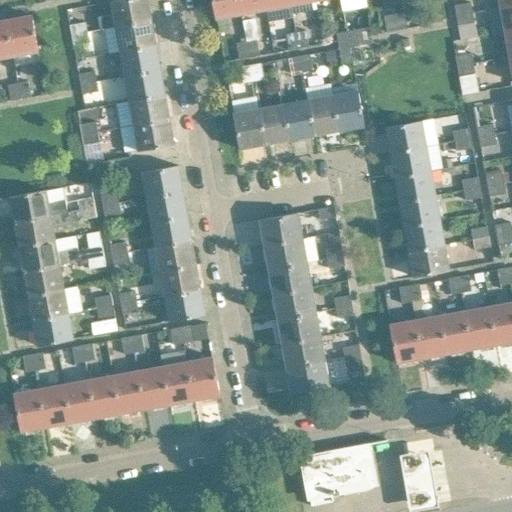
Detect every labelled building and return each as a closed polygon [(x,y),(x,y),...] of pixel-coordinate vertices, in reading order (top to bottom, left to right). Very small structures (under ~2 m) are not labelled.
[(148,0),(122,0),(111,2),(113,14),(97,17),(99,29),(116,26),(152,20),(148,0)] [(241,15),(238,0),(212,0),(216,19),(241,15)] [(266,10),(264,0),(238,0),(241,15),(266,10)] [(291,5),(289,0),(264,0),(266,10),(291,5)] [(471,1),(455,4),(457,14),(473,11),(471,1)] [(511,30),(511,4),(500,7),(505,32),(511,30)] [(474,21),(473,11),(457,14),(458,24),(474,21)] [(405,12),(395,14),(398,30),(408,28),(405,12)] [(398,30),(395,14),(385,16),(388,32),(398,30)] [(38,51),(32,15),(7,20),(13,56),(38,51)] [(0,58),(13,56),(7,20),(0,21),(0,58)] [(156,45),(152,20),(116,26),(120,51),(156,45)] [(86,21),(70,24),(72,34),(88,31),(86,21)] [(357,30),(347,32),(350,47),(360,45),(357,30)] [(90,42),(88,31),(72,34),(74,45),(90,42)] [(306,31),(296,33),(299,49),(309,47),(306,31)] [(350,47),(347,32),(337,34),(340,49),(350,47)] [(299,49),(296,33),(285,35),(288,51),(299,49)] [(256,40),(246,42),(249,58),(259,56),(256,40)] [(249,58),(246,42),(236,44),(239,60),(249,58)] [(161,70),(156,45),(120,51),(125,77),(161,70)] [(353,63),(350,47),(340,49),(343,65),(353,63)] [(472,53),(456,56),(458,66),(474,63),(472,53)] [(313,71),(310,55),(300,56),(303,72),(313,71)] [(303,72),(300,56),(290,58),(293,74),(303,72)] [(476,73),(474,63),(458,66),(460,76),(476,73)] [(265,80),(262,64),(252,66),(254,82),(265,80)] [(254,82),(252,66),(241,68),(244,84),(254,82)] [(165,94),(161,70),(125,77),(129,101),(165,94)] [(95,71),(79,74),(81,85),(97,82),(95,71)] [(476,73),(460,76),(463,95),(479,92),(476,73)] [(29,82),(18,83),(21,99),(31,98),(29,82)] [(99,92),(97,82),(81,85),(83,95),(99,92)] [(21,99),(18,83),(8,85),(11,101),(21,99)] [(364,126),(358,90),(333,95),(340,131),(364,126)] [(170,119),(165,94),(129,101),(134,125),(170,119)] [(340,131),(333,95),(308,99),(315,136),(340,131)] [(315,136),(308,99),(284,104),(290,140),(315,136)] [(290,140),(284,104),(259,109),(266,145),(290,140)] [(266,145),(259,109),(233,113),(240,149),(266,145)] [(174,144),(170,119),(134,125),(138,151),(174,144)] [(427,146),(422,121),(386,128),(391,153),(427,146)] [(96,122),(80,125),(82,135),(98,132),(96,122)] [(493,124),(477,127),(479,137),(495,134),(493,124)] [(472,138),(470,128),(453,131),(455,142),(472,138)] [(100,142),(98,132),(82,135),(84,145),(100,142)] [(497,144),(495,134),(479,137),(481,147),(497,144)] [(474,148),(472,138),(455,142),(457,152),(474,148)] [(427,146),(391,153),(395,178),(431,171),(427,146)] [(179,166),(142,172),(147,197),(183,191),(179,166)] [(431,171),(395,178),(400,202),(436,195),(431,171)] [(503,172),(487,175),(489,185),(505,182),(503,172)] [(480,187),(479,177),(463,180),(464,190),(480,187)] [(506,192),(505,182),(489,185),(490,196),(506,192)] [(482,197),(480,187),(464,190),(466,200),(482,197)] [(51,215),(46,190),(10,197),(15,222),(51,215)] [(188,216),(183,191),(147,197),(151,222),(188,216)] [(118,192),(102,195),(104,205),(120,202),(118,192)] [(440,220),(436,195),(400,202),(404,227),(440,220)] [(96,207),(94,196),(78,199),(80,209),(96,207)] [(121,212),(120,202),(104,205),(105,215),(121,212)] [(98,217),(96,207),(80,209),(82,220),(98,217)] [(335,207),(319,209),(321,219),(337,217),(335,207)] [(71,211),(51,215),(15,222),(20,246),(55,239),(53,227),(73,223),(71,211)] [(303,238),(299,213),(260,220),(265,245),(303,238)] [(192,240),(188,216),(151,222),(156,247),(192,240)] [(445,245),(440,220),(404,227),(409,252),(445,245)] [(497,235),(511,232),(511,224),(511,222),(496,225),(497,235)] [(472,229),(473,239),(489,236),(488,226),(472,229)] [(511,242),(511,232),(497,235),(499,245),(511,242)] [(491,246),(489,236),(473,239),(475,249),(491,246)] [(308,263),(303,238),(265,245),(269,270),(308,263)] [(58,252),(55,239),(20,246),(24,271),(60,264),(80,261),(78,248),(58,252)] [(197,265),(192,240),(156,247),(160,271),(197,265)] [(126,242),(110,245),(112,255),(128,252),(126,242)] [(450,270),(445,245),(409,252),(414,277),(450,270)] [(105,256),(103,246),(87,249),(88,259),(105,256)] [(343,256),(341,246),(325,249),(327,259),(343,256)] [(130,262),(128,252),(112,255),(114,265),(130,262)] [(106,266),(105,256),(88,259),(90,269),(106,266)] [(345,266),(343,256),(327,259),(329,269),(345,266)] [(312,287),(308,263),(269,270),(274,294),(312,287)] [(65,289),(60,264),(24,271),(29,295),(65,289)] [(201,289),(197,265),(160,271),(165,296),(201,289)] [(511,284),(508,268),(498,270),(501,286),(511,284)] [(472,291),(469,275),(459,277),(462,293),(472,291)] [(462,293),(459,277),(449,279),(452,295),(462,293)] [(423,301),(420,285),(410,287),(413,303),(423,301)] [(317,313),(312,287),(274,294),(278,320),(317,313)] [(413,303),(410,287),(400,289),(403,305),(413,303)] [(69,313),(65,289),(29,295),(34,320),(69,313)] [(206,314),(201,289),(165,296),(169,321),(206,314)] [(135,291),(119,294),(121,304),(137,301),(135,291)] [(113,305),(112,295),(95,298),(97,308),(113,305)] [(353,306),(351,297),(351,296),(335,299),(337,309),(353,306)] [(138,311),(137,301),(121,304),(123,314),(138,311)] [(511,342),(511,303),(491,307),(497,345),(511,342)] [(113,305),(97,308),(99,318),(115,315),(113,305)] [(145,328),(163,319),(156,305),(138,314),(145,328)] [(355,316),(353,306),(337,309),(338,319),(355,316)] [(497,345),(491,307),(466,312),(473,350),(497,345)] [(473,350),(466,312),(441,316),(448,354),(473,350)] [(74,339),(69,313),(34,320),(38,346),(74,339)] [(321,336),(317,313),(278,320),(282,343),(321,336)] [(448,354),(441,316),(416,321),(424,359),(448,354)] [(424,359),(416,321),(391,326),(398,364),(424,359)] [(193,341),(190,325),(180,327),(184,343),(193,341)] [(184,343),(180,327),(170,329),(173,345),(184,343)] [(144,351),(141,335),(131,336),(134,352),(144,351)] [(134,352),(131,336),(121,338),(124,354),(134,352)] [(325,361),(321,336),(282,343),(287,368),(325,361)] [(96,359),(93,343),(82,345),(86,361),(96,359)] [(86,361),(82,345),(72,347),(75,363),(86,361)] [(361,355),(360,346),(344,348),(345,358),(361,355)] [(47,368),(44,352),(34,354),(36,370),(47,368)] [(36,370),(34,354),(23,356),(26,372),(36,370)] [(363,365),(361,355),(345,358),(347,368),(363,365)] [(220,395),(213,357),(187,361),(193,400),(220,395)] [(193,400),(187,361),(162,366),(169,404),(193,400)] [(330,386),(325,361),(287,368),(291,393),(330,386)] [(169,404),(162,366),(137,371),(144,409),(169,404)] [(144,409),(137,371),(113,375),(120,413),(144,409)] [(120,413),(113,375),(89,380),(96,418),(120,413)] [(96,418),(89,380),(63,384),(70,423),(96,418)] [(70,423),(63,384),(39,389),(46,427),(70,423)] [(46,427),(39,389),(14,393),(21,432),(46,427)] [(375,484),(372,465),(371,466),(367,443),(307,455),(312,483),(308,484),(312,505),(333,502),(331,493),(334,492),(334,491),(375,484)] [(428,453),(397,458),(407,511),(428,511),(439,510),(428,453)]
